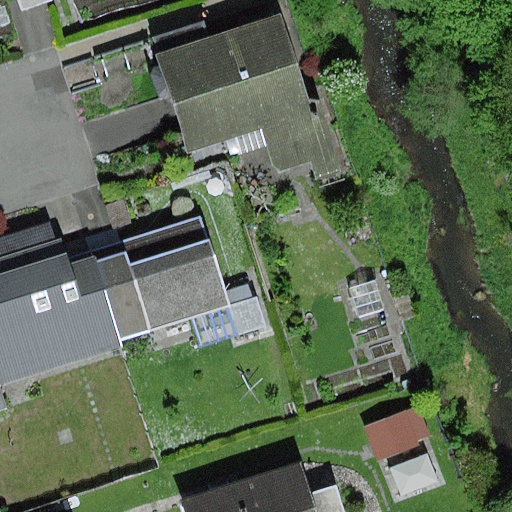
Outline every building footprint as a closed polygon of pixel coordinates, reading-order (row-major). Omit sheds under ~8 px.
[(16,0),(21,11),(37,6),(51,0),(16,0)] [(295,18),(173,55),(205,159),(279,136),(289,167),(336,153),(295,18)] [(196,216),(86,245),(116,355),(226,325),(196,216)] [(86,245),(0,271),(0,333),(17,384),(116,355),(86,245)] [(419,407),(363,427),(376,463),(419,447),(417,441),(429,436),(419,407)] [(427,454),(390,468),(400,495),(437,481),(427,454)] [(225,496),(189,507),(190,511),(310,511),(299,473),(225,496)]
